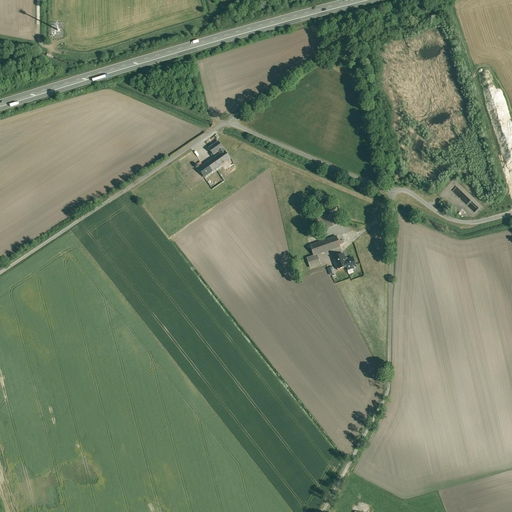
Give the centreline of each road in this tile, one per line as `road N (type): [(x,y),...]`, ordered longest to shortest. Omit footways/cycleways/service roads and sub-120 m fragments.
road 1 (unclassified): [(0,272),(223,122),(393,193)]
road 2 (trunk): [(364,0),(0,104)]
road 3 (unclassified): [(318,511),(390,395),(393,193)]
road 4 (unclassified): [(393,193),(468,225),(511,213)]
